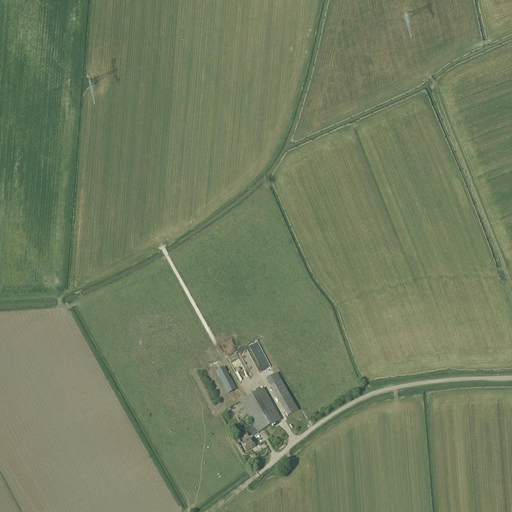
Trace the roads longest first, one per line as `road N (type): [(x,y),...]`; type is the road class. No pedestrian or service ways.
road 1 (track): [(317,0),(284,129),(264,174),(362,397)]
road 2 (unclassified): [(254,477),(319,423),(372,393),(511,377)]
